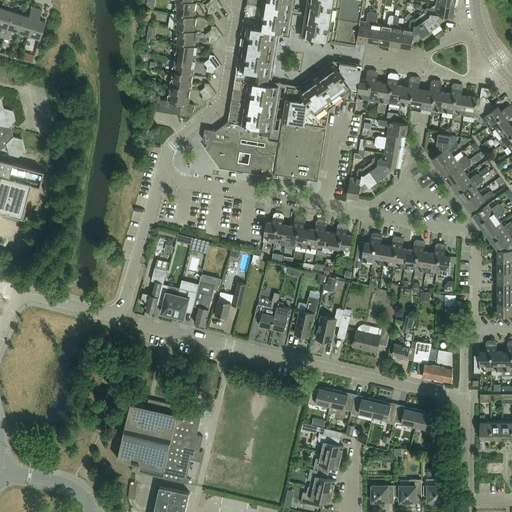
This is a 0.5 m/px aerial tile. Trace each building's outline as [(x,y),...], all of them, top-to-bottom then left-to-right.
[(196,2),(193,2),(181,0),(175,0),(174,14),(176,14),(194,16),(196,2)] [(247,0),(227,121),(216,130),(205,128),(203,139),(221,164),(232,166),(236,144),(235,144),(236,134),(259,138),(259,133),(267,134),(268,128),(271,129),(273,118),(275,107),(274,107),(279,85),(268,83),(277,31),(287,32),(292,0),(247,0)] [(217,10),(210,0),(206,3),(208,8),(207,13),(212,14),(217,10)] [(222,6),(217,0),(210,0),(217,10),(222,6)] [(364,0),(361,0),(307,0),(306,13),(349,20),(360,22),(364,0)] [(453,17),(455,6),(436,3),(435,9),(427,7),(424,9),(424,12),(449,16),(448,17),(453,17)] [(28,35),(36,8),(31,6),(28,16),(22,14),(16,32),(28,35)] [(0,36),(3,38),(11,11),(1,8),(0,9),(0,26),(1,27),(0,28),(0,36)] [(39,39),(44,21),(38,19),(41,10),(36,8),(28,35),(39,39)] [(16,32),(22,14),(11,11),(3,38),(8,39),(11,30),(16,32)] [(368,41),(373,12),(369,11),(367,12),(366,21),(360,20),(360,22),(357,39),(368,41)] [(379,43),(382,24),(376,23),(378,14),(376,12),(373,12),(368,41),(379,43)] [(439,23),(448,17),(449,16),(424,12),(424,13),(420,15),(431,31),(440,24),(439,23)] [(346,42),(349,20),(306,13),(302,35),(346,42)] [(197,17),(194,16),(176,14),(174,28),(177,29),(177,28),(194,31),(197,17)] [(389,45),(394,15),(390,14),(388,16),(387,25),(382,24),(379,43),(389,45)] [(400,46),(403,27),(398,27),(399,18),(398,16),(394,15),(389,45),(400,46)] [(422,37),(431,31),(420,15),(416,18),(415,18),(411,43),(412,43),(421,36),(422,37)] [(411,43),(415,18),(412,18),(410,19),(408,28),(403,27),(400,46),(411,48),(412,43),(411,43)] [(357,39),(360,22),(349,20),(346,42),(356,43),(357,39)] [(223,35),(216,26),(211,25),(211,29),(218,39),(223,35)] [(197,31),(194,31),(177,28),(177,29),(174,43),(177,43),(195,46),(197,31)] [(218,39),(211,29),(206,33),(209,38),(208,42),(213,43),(218,39)] [(197,46),(195,46),(177,43),(175,57),(195,61),(197,46)] [(221,64),(214,55),(210,54),(209,58),(216,68),(221,64)] [(193,75),(195,61),(175,57),(172,72),(193,75)] [(216,68),(209,58),(204,62),(207,67),(206,71),(211,72),(216,68)] [(357,97),(360,78),(362,67),(334,63),(318,74),(312,66),(307,69),(313,77),(299,88),(288,86),(279,140),(278,140),(276,140),(274,141),(273,141),(272,142),(271,142),(271,143),(270,144),(269,145),(269,146),(268,146),(268,147),(268,148),(268,149),(253,147),(253,146),(249,171),(254,172),(254,171),(257,172),(258,169),(262,170),(261,174),(277,176),(277,174),(280,174),(281,169),(286,170),(291,171),(290,176),(318,180),(329,108),(342,99),(356,101),(357,97)] [(367,99),(373,69),(369,69),(367,70),(365,79),(360,78),(357,97),(367,99)] [(378,100),(381,82),(376,81),(378,72),(376,70),(373,69),(367,99),(378,100)] [(190,89),(193,75),(172,72),(170,86),(190,89)] [(389,102),(394,73),(390,72),(388,74),(387,82),(381,82),(378,100),(389,102)] [(400,104),(403,85),(397,84),(399,75),(397,73),(394,73),(389,102),(400,104)] [(410,106),(415,76),(412,75),(410,77),(408,86),(403,85),(400,104),(410,106)] [(421,107),(424,88),(419,88),(420,79),(419,77),(415,76),(410,106),(421,107)] [(432,109),(436,80),(433,79),(431,80),(429,89),(424,88),(421,107),(432,109)] [(442,111),(445,92),(440,91),(441,82),(440,80),(436,80),(432,109),(442,111)] [(216,93),(209,83),(205,82),(204,87),(211,97),(216,93)] [(453,113),(458,83),(454,82),(452,84),(451,93),(445,92),(442,111),(453,113)] [(464,114),(467,95),(461,94),(463,86),(461,84),(458,83),(453,113),(464,114)] [(188,103),(190,89),(170,86),(168,100),(170,101),(176,102),(182,103),(180,115),(186,116),(193,111),(194,104),(188,103)] [(211,97),(204,87),(199,91),(202,95),(201,99),(206,100),(211,97)] [(478,113),(491,104),(486,97),(492,93),(489,88),(482,87),(480,97),(467,95),(464,114),(463,118),(475,120),(475,116),(476,113),(478,113)] [(161,112),(163,99),(157,98),(155,110),(161,112)] [(168,113),(170,101),(168,100),(163,99),(161,112),(168,113)] [(182,103),(176,102),(173,114),(180,115),(182,103)] [(488,126),(511,108),(511,107),(510,106),(508,105),(501,110),(497,106),(494,108),(491,104),(478,113),(476,113),(475,116),(482,117),(488,126)] [(511,108),(488,126),(495,135),(510,124),(507,119),(511,115),(511,108)] [(406,135),(408,124),(378,119),(378,123),(379,125),(388,126),(387,132),(406,135)] [(501,144),(511,135),(511,126),(510,124),(495,135),(501,144)] [(404,145),(406,135),(387,132),(386,137),(378,136),(375,137),(375,140),(404,145)] [(456,141),(457,135),(438,132),(436,144),(438,144),(436,155),(436,156),(456,141)] [(511,135),(501,144),(507,153),(511,149),(511,135)] [(403,156),(404,145),(375,140),(374,144),(376,146),(384,147),(383,153),(403,156)] [(438,167),(454,156),(451,152),(458,147),(458,144),(456,141),(436,156),(436,155),(432,158),(438,167)] [(401,167),(403,156),(383,153),(383,158),(374,157),(372,158),(371,162),(396,166),(401,167)] [(444,176),(469,159),(467,156),(464,156),(457,161),(454,156),(438,167),(444,176)] [(0,210),(21,216),(29,184),(38,186),(42,170),(0,159),(0,210)] [(451,185),(466,174),(463,170),(470,164),(471,162),(469,159),(444,176),(451,185)] [(386,173),(396,166),(371,162),(367,165),(378,180),(387,174),(386,173)] [(378,180),(367,165),(362,168),(363,168),(359,192),(359,193),(368,186),(369,187),(378,180)] [(363,168),(362,168),(359,167),(357,169),(356,178),(350,177),(347,196),(358,198),(359,193),(359,192),(363,168)] [(457,194),(481,176),(479,174),(476,173),(469,178),(466,174),(451,185),(457,194)] [(463,203),(479,191),(481,190),(478,185),(483,182),(483,179),(481,176),(457,194),(463,203)] [(470,212),(494,194),(492,191),(489,191),(482,196),(479,191),(463,203),(470,212)] [(479,224),(503,207),(501,204),(499,204),(491,209),(487,204),(472,215),(479,224)] [(485,233),(500,222),(498,218),(505,213),(505,210),(503,207),(479,224),(485,233)] [(274,242),(279,212),(275,212),(273,213),(272,222),(266,221),(263,240),(274,242)] [(285,243),(288,225),(283,224),(284,215),(282,213),(279,212),(274,242),(285,243)] [(295,248),(295,245),(300,216),(297,215),(295,217),(293,226),(288,225),(285,243),(284,247),(285,247),(285,246),(287,247),(287,248),(292,249),(292,248),(294,248),(295,248)] [(306,247),(310,228),(304,227),(305,218),(304,216),(300,216),(295,245),(306,247)] [(317,249),(322,219),(318,219),(316,220),(315,229),(310,228),(306,247),(317,249)] [(327,250),(331,232),(325,231),(327,222),(325,220),(322,219),(317,249),(327,250)] [(491,242),(511,226),(511,221),(504,227),(500,222),(485,233),(491,242)] [(338,252),(343,223),(339,222),(337,224),(336,233),(331,232),(327,250),(338,252)] [(346,223),(343,223),(338,252),(349,254),(352,235),(347,234),(348,225),(346,223)] [(511,226),(491,242),(497,250),(511,250),(511,238),(510,235),(511,234),(511,226)] [(372,262),(377,232),(374,232),(371,233),(370,242),(364,241),(364,244),(358,242),(353,267),(360,268),(361,260),(372,262)] [(383,264),(386,245),(381,244),(382,235),(381,233),(377,232),(372,262),(383,264)] [(394,266),(398,236),(395,235),(393,237),(391,246),(386,245),(383,264),(394,266)] [(404,267),(407,248),(402,247),(403,239),(402,236),(398,236),(394,266),(404,267)] [(415,269),(420,239),(416,239),(414,240),(413,249),(407,248),(404,267),(415,269)] [(426,271),(429,252),(423,251),(425,242),(423,240),(420,239),(415,269),(426,271)] [(436,272),(441,243),(438,242),(435,244),(434,253),(429,252),(426,271),(436,272)] [(445,243),(441,243),(436,272),(447,274),(450,255),(445,254),(446,246),(445,243)] [(191,263),(192,247),(184,246),(183,262),(191,263)] [(162,255),(172,258),(174,252),(164,249),(162,255)] [(511,250),(497,250),(497,260),(511,260),(511,250)] [(511,271),(511,260),(497,260),(497,271),(511,271)] [(143,294),(141,302),(146,303),(145,304),(147,305),(145,310),(154,312),(155,312),(158,299),(161,287),(162,283),(163,283),(167,271),(154,268),(151,281),(155,282),(152,295),(150,294),(150,295),(143,293),(143,294)] [(511,282),(511,271),(497,271),(497,282),(511,282)] [(204,325),(214,287),(218,287),(219,281),(202,277),(200,283),(199,283),(197,292),(205,294),(202,305),(198,304),(194,322),(204,325)] [(240,306),(246,284),(237,282),(234,295),(220,292),(215,315),(227,318),(231,304),(232,304),(240,306)] [(511,293),(511,282),(497,282),(497,293),(511,293)] [(161,287),(158,299),(164,301),(161,312),(163,313),(163,314),(170,316),(170,315),(173,315),(178,294),(167,291),(169,285),(163,283),(162,283),(161,287)] [(178,294),(173,315),(175,316),(175,317),(181,319),(182,318),(184,318),(187,307),(193,308),(194,305),(197,292),(179,287),(178,294)] [(511,303),(511,293),(497,293),(497,304),(511,303)] [(455,306),(456,295),(445,294),(444,305),(455,306)] [(319,298),(308,295),(305,311),(300,310),(294,333),(298,334),(297,336),(305,338),(305,336),(308,336),(311,323),(313,323),(319,298)] [(271,328),(278,301),(272,299),(270,308),(263,306),(258,325),(271,328)] [(278,301),(271,328),(284,331),(290,308),(282,306),(283,302),(278,301)] [(511,303),(497,304),(497,315),(511,314),(511,303)] [(334,318),(321,316),(316,338),(330,341),(334,325),(340,327),(343,314),(345,309),(337,308),(334,318)] [(343,314),(340,327),(337,337),(345,339),(351,316),(343,314)] [(406,315),(402,331),(407,332),(409,324),(412,325),(414,317),(406,315)] [(352,346),(376,352),(378,344),(386,346),(391,325),(382,323),(381,328),(364,324),(361,324),(359,326),(358,328),(357,330),(356,330),(352,346)] [(511,339),(509,340),(507,342),(507,351),(502,351),(502,370),(502,376),(511,375),(511,339)] [(409,346),(408,346),(409,346),(410,345),(410,344),(410,343),(410,342),(410,341),(409,341),(408,340),(407,340),(406,341),(405,341),(405,342),(404,342),(404,343),(404,344),(404,345),(405,345),(394,343),(391,355),(407,358),(413,360),(415,348),(409,347),(409,346)] [(491,370),(491,340),(487,340),(485,342),(485,351),(480,351),(480,359),(474,359),(474,372),(480,372),(480,370),(491,370)] [(502,370),(502,351),(496,350),(496,342),(494,340),(491,340),(491,370),(502,370)] [(437,359),(428,357),(429,352),(428,351),(429,343),(416,341),(413,360),(419,361),(417,372),(423,373),(422,376),(434,378),(437,359)] [(434,378),(452,382),(451,351),(439,349),(439,348),(437,359),(434,378)] [(330,406),(334,389),(325,387),(325,389),(319,387),(318,389),(311,388),(310,393),(308,403),(315,405),(316,402),(330,406)] [(351,410),(355,394),(348,392),(347,394),(341,393),(342,391),(334,389),(330,406),(351,410)] [(373,416),(376,399),(368,397),(368,399),(362,398),(362,396),(355,394),(351,410),(350,413),(358,415),(359,412),(373,416)] [(205,411),(148,398),(146,406),(131,402),(117,459),(133,463),(131,470),(188,483),(189,478),(187,477),(191,459),(202,462),(203,457),(198,456),(199,452),(200,453),(200,452),(199,452),(203,436),(197,435),(201,417),(203,417),(205,411)] [(394,421),(398,404),(390,402),(390,404),(384,403),(385,401),(376,399),(373,416),(387,419),(386,422),(393,423),(394,421)] [(415,426),(419,409),(411,407),(411,409),(405,408),(405,406),(398,404),(394,421),(415,426)] [(437,431),(440,418),(433,416),(434,415),(427,413),(428,411),(419,409),(415,426),(437,431)] [(491,439),(491,421),(485,421),(485,415),(480,415),(480,439),(491,439)] [(502,439),(502,421),(491,421),(491,439),(502,439)] [(511,439),(511,421),(502,421),(502,439),(511,439)] [(338,444),(341,432),(320,427),(318,439),(319,441),(324,442),(322,453),(341,457),(343,450),(342,450),(343,445),(338,444)] [(340,464),(341,457),(322,453),(320,459),(316,458),(313,469),(325,472),(327,466),(338,468),(339,464),(340,464)] [(333,492),(335,485),(334,485),(335,480),(324,478),(325,472),(313,469),(310,468),(307,480),(311,480),(309,486),(333,492)] [(421,501),(421,479),(409,479),(409,485),(400,485),(400,501),(401,501),(401,502),(403,504),(407,504),(408,502),(408,501),(421,501)] [(449,483),(439,483),(437,483),(437,485),(423,485),(423,493),(427,493),(427,501),(429,501),(429,502),(431,504),(434,504),(436,502),(436,501),(449,501),(449,483)] [(185,511),(190,492),(160,485),(154,510),(153,511),(185,511)] [(394,501),(394,485),(372,485),(372,501),(373,501),(373,502),(375,504),(379,504),(381,502),(381,501),(394,501)] [(331,499),(333,492),(309,486),(308,493),(303,492),(300,503),(317,507),(319,501),(329,503),(331,498),(331,499)]
